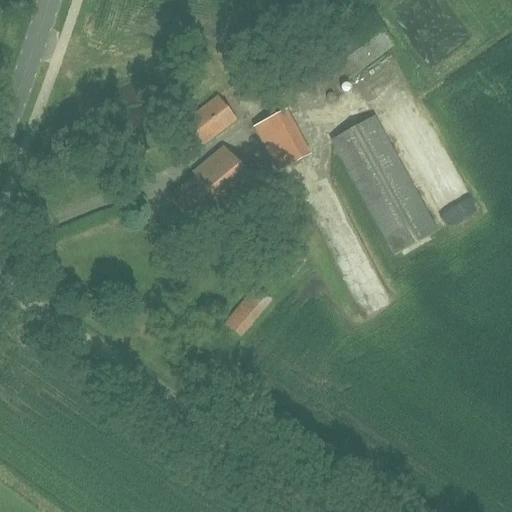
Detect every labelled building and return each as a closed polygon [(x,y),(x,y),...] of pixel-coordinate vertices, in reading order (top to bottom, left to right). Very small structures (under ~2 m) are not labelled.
[(322,97),(391,43),(373,19),(303,73),(322,97)] [(187,156),(235,120),(217,96),(169,133),(187,156)] [(275,172),(287,166),(310,154),(287,111),(253,129),(275,172)] [(397,126),(432,189),(456,176),(422,113),(397,126)] [(394,255),(436,232),(374,118),(332,141),(394,255)] [(221,213),(255,184),(223,147),(193,173),(195,176),(169,199),(195,228),(217,209),(221,213)] [(281,223),(301,214),(286,183),(266,192),(281,223)] [(437,206),(445,217),(473,197),(466,186),(437,206)] [(291,280),(307,260),(292,248),(276,268),(291,280)] [(241,338),(271,301),(254,288),(224,324),(241,338)]
